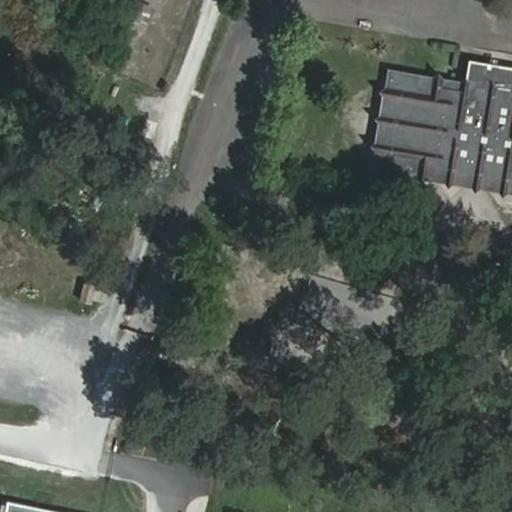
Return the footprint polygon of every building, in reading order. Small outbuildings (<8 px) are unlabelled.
[(487,65),(411,54),(407,73),(407,75),(408,75),(406,84),(337,74),(325,157),(350,161),(377,165),(404,169),(405,169),(431,173),(432,173),(458,177),(459,177),(485,181),(511,185),(511,179),(511,100),(483,96),(484,87),(487,65)] [(382,72),(378,67),(373,70),(326,63),(323,82),(319,86),(329,101),(330,102),(314,113),(326,128),(326,129),(310,140),(314,145),(311,164),(340,169),(350,161),(325,157),(337,74),(406,84),(408,75),(407,75),(407,73),(405,71),(401,74),(382,72)] [(511,90),(490,88),(487,83),(485,85),(484,87),(483,96),(511,100),(511,179),(511,185),(487,182),(494,192),(511,194),(511,90)] [(350,161),(362,176),(377,165),(350,161)] [(404,169),(377,165),(389,180),(404,169)] [(405,169),(416,184),(431,173),(405,169)] [(432,173),(443,189),(458,177),(432,173)] [(459,177),(470,193),(485,181),(459,177)] [(308,278),(304,319),(333,322),(337,280),(308,278)] [(53,511),(7,503),(5,511),(53,511)]
